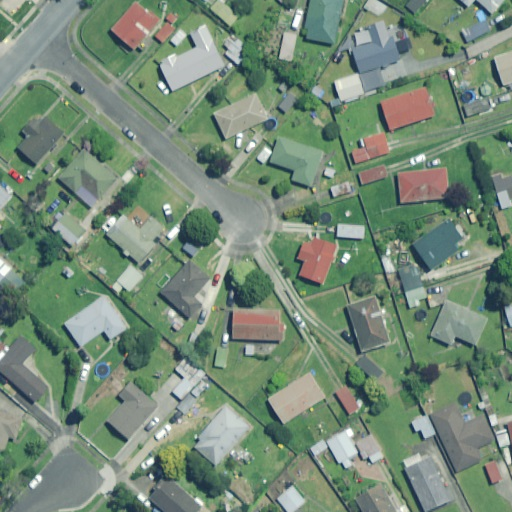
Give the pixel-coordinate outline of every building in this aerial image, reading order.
[(267,17),(281,0),(261,0),(261,1),(266,5),(260,12),(267,17)] [(343,0),(311,0),(303,39),(334,45),(343,0)] [(426,0),(412,0),(407,8),(416,15),(426,0)] [(504,0),(460,0),(468,7),(475,0),(492,14),(504,0)] [(237,17),(218,1),(210,10),(230,27),(237,17)] [(159,23),(135,3),(111,31),(134,51),(159,23)] [(180,21),(171,15),(154,38),(163,44),(180,21)] [(490,31),(484,20),(462,32),(468,43),(490,31)] [(397,54),(411,49),(406,32),(388,37),(383,22),(368,27),(373,44),(352,50),(359,74),(400,62),(397,54)] [(190,32),(184,26),(174,36),(180,42),(190,32)] [(225,67),(205,27),(191,34),(198,48),(176,58),(175,56),(159,64),(173,92),(225,67)] [(296,36),(284,33),(279,59),(291,61),(296,36)] [(252,51),(237,39),(224,54),(239,67),(252,51)] [(511,82),(511,53),(494,58),(503,85),(511,82)] [(364,96),(357,75),(334,82),(341,103),(364,96)] [(435,116),(425,86),(380,101),(390,131),(435,116)] [(298,98),(289,92),(278,107),(287,113),(298,98)] [(268,120),(256,95),(214,114),(226,140),(268,120)] [(490,109),(486,99),(463,107),(467,117),(490,109)] [(65,135),(45,117),(39,124),(34,120),(23,132),(29,138),(19,149),(37,166),(65,135)] [(390,153),(383,133),(363,140),(367,151),(352,156),(356,165),(390,153)] [(322,153),(281,138),(272,164),(295,171),(291,181),(311,187),(322,153)] [(117,180),(84,150),(59,179),(92,209),(117,180)] [(336,169),(326,165),(322,176),(333,180),(336,169)] [(388,178),(384,165),(358,173),(362,185),(388,178)] [(449,198),(446,168),(397,174),(401,204),(449,198)] [(511,175),(511,171),(491,177),(501,210),(511,206),(511,175)] [(350,183),(330,188),(333,202),(353,197),(350,183)] [(0,210),(11,198),(0,187),(0,210)] [(138,265),(156,245),(152,242),(163,230),(150,219),(140,230),(124,215),(106,235),(138,265)] [(463,240),(448,219),(412,244),(431,271),(459,252),(454,246),(463,240)] [(312,244),(304,242),(298,259),(304,261),(299,276),(324,285),(337,245),(315,238),(314,237),(312,244)] [(210,280),(189,262),(161,294),(190,320),(203,305),(194,298),(210,280)] [(142,277),(130,266),(116,281),(129,292),(142,277)] [(427,298),(420,275),(401,281),(409,309),(420,306),(418,301),(427,298)] [(488,319),(426,292),(430,306),(441,311),(430,337),(451,346),(455,338),(476,347),(488,319)] [(126,329),(103,297),(65,325),(81,348),(104,331),(110,340),(126,329)] [(389,344),(375,298),(347,306),(361,353),(389,344)] [(511,303),(503,307),(510,327),(511,326),(511,303)] [(283,315),(234,312),(233,339),(282,341),(283,315)] [(35,351),(20,338),(0,360),(0,372),(35,404),(49,389),(23,365),(35,351)] [(225,349),(216,348),(214,367),(223,368),(225,349)] [(386,371),(363,356),(357,366),(379,381),(386,371)] [(205,374),(186,358),(175,370),(185,379),(173,393),(182,400),(205,374)] [(325,399),(309,374),(268,400),(284,425),(325,399)] [(158,408),(130,383),(118,396),(125,402),(107,422),(129,441),(158,408)] [(359,409),(346,388),(336,394),(349,416),(359,409)] [(464,424),(455,405),(430,416),(456,473),(482,461),(476,449),(494,441),(483,416),(464,424)] [(249,427),(226,408),(204,434),(208,437),(197,450),(216,467),(249,427)] [(23,420),(0,411),(0,453),(3,455),(9,438),(15,441),(23,420)] [(511,415),(498,420),(496,415),(488,417),(499,449),(511,445),(511,446),(511,415)] [(435,435),(427,416),(411,423),(416,433),(420,431),(424,440),(435,435)] [(354,435),(350,429),(326,443),(339,464),(357,454),(348,438),(354,435)] [(382,457),(370,435),(359,441),(371,463),(382,457)] [(327,449),(321,441),(309,450),(315,457),(327,449)] [(418,463),(415,457),(402,463),(424,511),(426,511),(451,501),(431,458),(418,463)] [(501,481),(493,459),(483,463),(491,484),(501,481)] [(198,511),(202,508),(168,477),(148,498),(163,511),(198,511)] [(397,511),(382,484),(355,499),(362,511),(397,511)] [(293,511),(305,503),(293,487),(274,502),(282,511),(293,511)]
